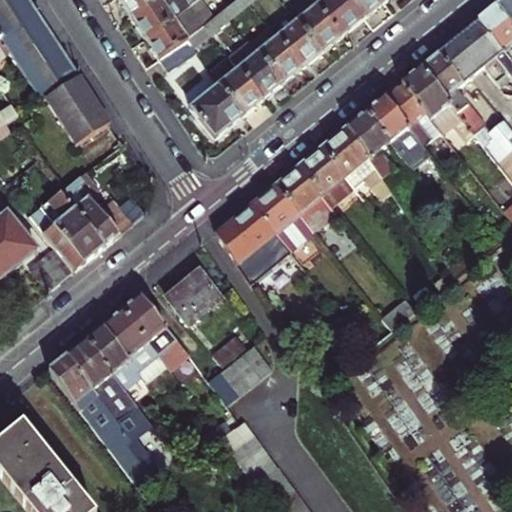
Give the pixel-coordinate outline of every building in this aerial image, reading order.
[(0,0),(0,34),(11,51),(43,101),(47,98),(79,76),(28,0),(0,0)] [(118,0),(131,19),(156,0),(118,0)] [(185,0),(156,0),(131,19),(145,40),(185,8),(189,5),(185,0)] [(236,0),(223,11),(230,20),(249,4),(245,0),(236,0)] [(339,36),(362,17),(347,0),(322,0),(314,7),(339,36)] [(347,0),(362,17),(381,2),(379,0),(347,0)] [(511,0),(510,0),(500,8),(511,22),(511,0)] [(321,51),(339,36),(314,7),(296,22),(321,51)] [(145,40),(160,62),(187,40),(201,29),(185,8),(145,40)] [(511,22),(500,8),(483,22),(511,58),(511,22)] [(223,11),(203,27),(211,36),(230,20),(223,11)] [(277,38),(302,67),(321,51),(296,22),(277,38)] [(509,75),(511,78),(511,58),(483,22),(443,54),(468,85),(487,69),(499,82),(509,75)] [(201,29),(187,40),(194,49),(211,36),(203,27),(201,29)] [(283,83),(302,67),(277,38),(270,30),(252,45),(252,46),(259,54),(283,83)] [(0,58),(11,51),(0,34),(0,58)] [(187,40),(160,62),(169,75),(196,53),(194,49),(187,40)] [(252,46),(233,62),(239,70),(259,54),(252,46)] [(264,99),(283,83),(259,54),(239,70),(264,99)] [(468,85),(443,54),(425,69),(491,150),(511,133),(511,129),(507,123),(501,126),(494,131),(461,90),(468,85)] [(425,69),(406,84),(446,134),(458,124),(501,177),(508,171),(506,170),(499,161),(491,150),(425,69)] [(243,116),(264,99),(239,70),(219,86),(243,116)] [(79,76),(47,98),(79,143),(110,122),(79,76)] [(446,134),(406,84),(388,99),(426,146),(450,177),(459,169),(438,143),(448,136),(446,134)] [(214,140),(243,116),(219,86),(191,110),(214,140)] [(426,146),(388,99),(371,113),(393,144),(407,161),(426,146)] [(11,106),(0,113),(0,130),(7,126),(19,118),(11,106)] [(371,113),(349,130),(378,169),(385,178),(398,168),(385,150),(393,144),(371,113)] [(349,130),(323,151),(354,188),(378,169),(349,130)] [(511,133),(491,150),(499,161),(511,150),(511,133)] [(511,165),(511,150),(499,161),(506,170),(511,165)] [(354,188),(323,151),(301,169),(325,198),(333,209),(356,191),(354,188)] [(301,217),(325,198),(301,169),(278,188),(301,217)] [(88,175),(62,195),(105,248),(134,224),(117,203),(103,214),(90,197),(99,190),(88,175)] [(383,197),(393,190),(385,178),(375,186),(383,197)] [(301,217),(278,188),(254,207),(287,247),(300,236),(291,225),(301,217)] [(105,248),(62,195),(42,210),(84,265),(105,248)] [(287,247),(254,207),(219,236),(254,286),(294,254),(287,247)] [(42,210),(29,221),(56,253),(73,274),(84,265),(42,210)] [(5,215),(0,219),(0,281),(3,279),(1,277),(32,252),(33,255),(38,252),(5,215)] [(511,221),(497,234),(503,241),(511,233),(511,221)] [(474,252),(450,272),(455,280),(480,260),(474,252)] [(56,253),(31,272),(48,294),(73,274),(56,253)] [(207,271),(172,296),(193,325),(228,300),(207,271)] [(127,310),(168,364),(191,395),(198,389),(184,370),(196,361),(146,295),(127,310)] [(127,310),(108,325),(141,370),(148,379),(168,364),(127,310)] [(108,325),(91,339),(125,382),(141,370),(108,325)] [(215,357),(227,371),(235,365),(246,357),(252,353),(241,338),(215,357)] [(125,382),(91,339),(72,354),(103,396),(132,434),(143,427),(131,411),(141,403),(125,382)] [(252,353),(246,357),(264,383),(276,374),(257,349),(252,353)] [(85,410),(103,396),(72,354),(53,369),(85,410)] [(246,357),(235,365),(253,391),(264,383),(246,357)] [(227,371),(225,373),(242,399),(253,391),(235,365),(227,371)] [(242,399),(225,373),(212,382),(231,407),(242,399)] [(103,396),(85,410),(114,449),(132,434),(103,396)] [(224,439),(232,450),(257,431),(249,420),(244,424),(224,439)] [(99,511),(27,426),(0,447),(0,468),(35,511),(99,511)] [(257,431),(232,450),(242,463),(267,444),(257,431)] [(267,444),(242,463),(250,474),(275,455),(267,444)] [(275,455),(250,474),(259,486),(284,467),(275,455)] [(284,467),(259,486),(267,497),(292,478),(284,467)] [(292,478),(267,497),(276,509),(301,491),(292,478)] [(301,491),(276,509),(278,511),(295,511),(310,502),(301,491)] [(317,511),(310,502),(295,511),(317,511)]
